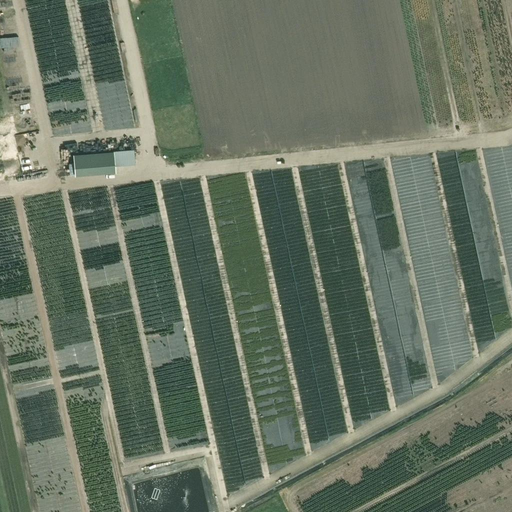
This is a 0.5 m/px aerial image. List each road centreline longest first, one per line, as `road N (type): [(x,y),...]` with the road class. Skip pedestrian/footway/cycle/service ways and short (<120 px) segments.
road 1 (track): [(129,511),(18,0)]
road 2 (track): [(511,114),(212,147),(151,137)]
road 3 (track): [(0,160),(74,511)]
